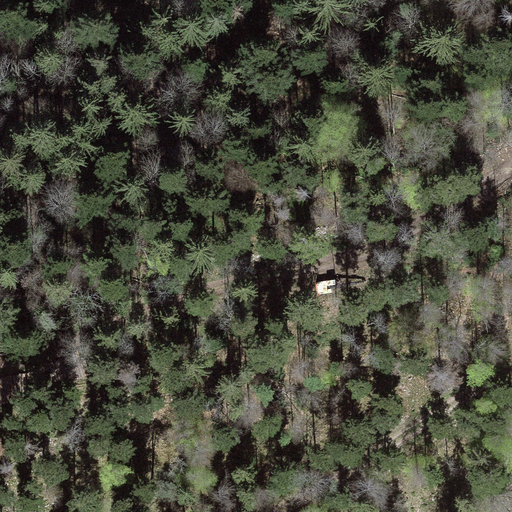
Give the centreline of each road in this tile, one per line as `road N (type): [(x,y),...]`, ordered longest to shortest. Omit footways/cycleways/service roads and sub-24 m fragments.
road 1 (track): [(511,180),(385,240),(0,348)]
road 2 (track): [(511,373),(285,511)]
